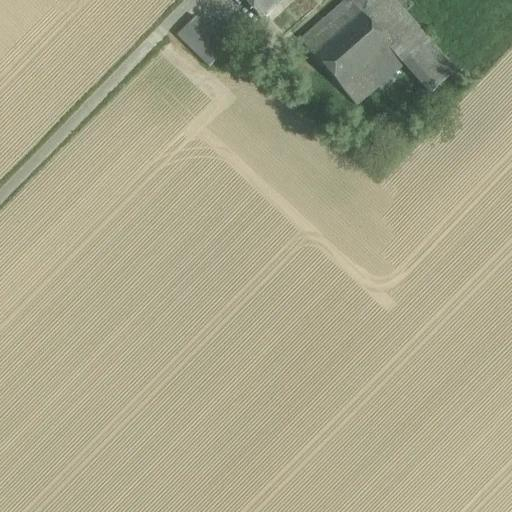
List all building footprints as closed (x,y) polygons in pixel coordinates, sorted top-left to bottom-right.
[(241,0),(259,21),(282,0),(241,0)] [(392,0),(347,0),(325,19),(337,33),(359,14),(402,64),(428,41),(392,0)] [(337,33),(311,56),(354,106),(402,64),(359,14),(337,33)] [(227,50),(194,18),(176,37),(208,68),(227,50)] [(325,19),(299,42),(311,56),(337,33),(325,19)] [(429,41),(428,41),(402,64),(428,95),(455,71),(429,41)]
